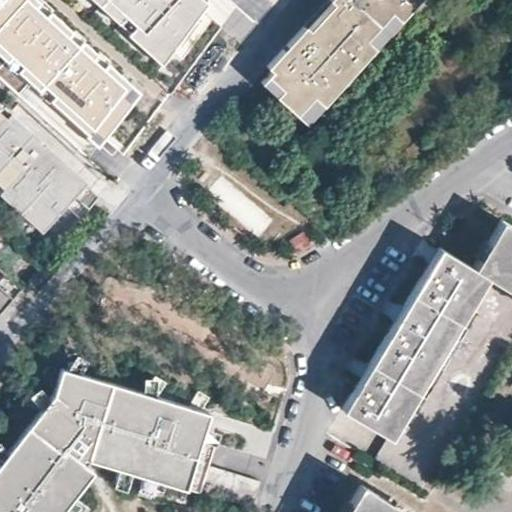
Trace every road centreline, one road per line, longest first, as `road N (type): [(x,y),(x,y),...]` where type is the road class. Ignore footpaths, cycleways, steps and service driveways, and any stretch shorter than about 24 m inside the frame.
road 1 (residential): [(511,135),(401,215),(325,298),(297,302),(263,288),(138,182)]
road 2 (residential): [(138,182),(298,0)]
road 3 (residential): [(0,340),(138,182)]
